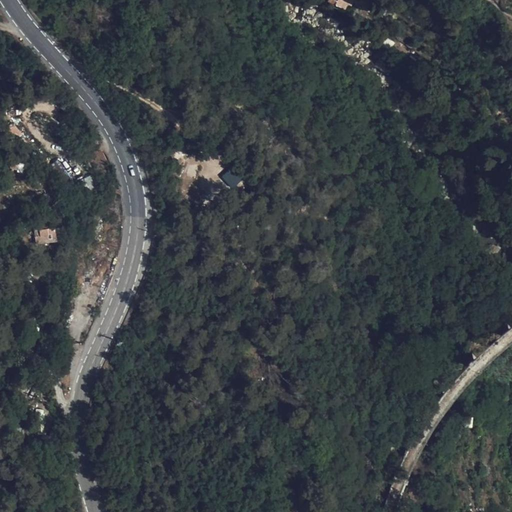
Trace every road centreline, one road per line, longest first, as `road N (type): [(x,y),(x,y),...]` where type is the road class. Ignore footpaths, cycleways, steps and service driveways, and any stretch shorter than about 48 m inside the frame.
road 1 (secondary): [(96,511),(78,415),(131,266),(136,199),(122,143),(105,115),(9,0)]
road 2 (track): [(390,511),(428,423),(511,334)]
